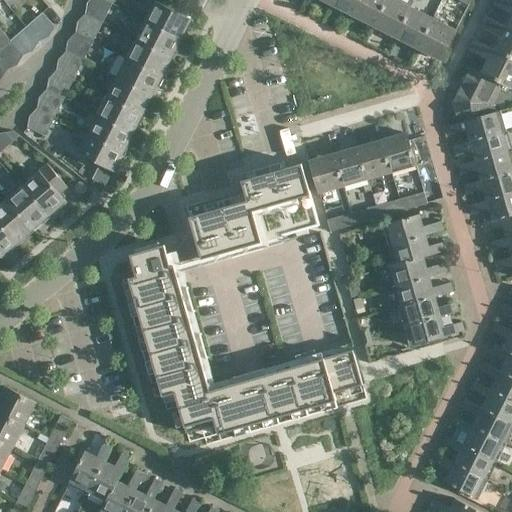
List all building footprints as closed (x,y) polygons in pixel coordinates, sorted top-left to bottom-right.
[(101,23),(111,4),(103,0),(87,0),(87,1),(85,13),(84,14),(101,23)] [(330,0),(329,4),(351,15),(358,0),(330,0)] [(358,0),(351,15),(373,26),(386,0),(358,0)] [(397,0),(386,0),(373,26),(395,37),(411,7),(397,0)] [(511,1),(509,0),(493,0),(492,4),(511,14),(505,27),(511,30),(511,1)] [(191,20),(154,1),(144,21),(181,39),(191,20)] [(411,7),(395,37),(417,48),(433,18),(411,7)] [(49,36),(55,27),(43,13),(27,27),(39,41),(49,36)] [(75,32),(75,33),(92,41),(101,23),(84,14),(77,21),(75,32)] [(500,37),(493,49),(511,58),(511,30),(505,27),(485,16),(480,26),(500,37)] [(433,18),(417,48),(440,60),(456,30),(433,18)] [(144,21),(134,39),(172,58),(181,39),(144,21)] [(27,27),(11,41),(22,55),(33,50),(38,42),(39,41),(27,27)] [(82,60),(92,41),(75,33),(68,40),(66,50),(65,51),(82,60)] [(162,77),(172,58),(134,39),(125,58),(162,77)] [(474,39),(468,50),(488,60),(482,73),(509,86),(511,88),(511,58),(493,49),(474,39)] [(22,55),(11,41),(0,50),(0,61),(7,69),(17,64),(22,55)] [(58,58),(56,70),(73,79),(82,60),(65,51),(58,58)] [(125,58),(115,77),(153,96),(162,77),(125,58)] [(482,73),(471,67),(452,102),(458,124),(495,114),(495,113),(492,103),(499,90),(505,93),(509,86),(482,73)] [(63,97),(73,79),(56,70),(48,78),(47,88),(47,89),(63,97)] [(143,114),(153,96),(115,77),(106,95),(143,114)] [(39,96),(37,107),(53,116),(63,97),(47,89),(39,96)] [(106,95),(96,114),(134,133),(143,114),(106,95)] [(44,135),(53,116),(37,107),(29,115),(28,126),(44,135)] [(495,114),(458,124),(448,127),(450,135),(467,130),(470,141),(507,130),(501,112),(495,113),(495,114)] [(96,114),(87,133),(124,152),(134,133),(96,114)] [(511,149),(507,130),(470,141),(453,146),(456,154),(472,150),(476,162),(509,152),(511,151),(511,149)] [(0,154),(14,142),(6,132),(0,133),(0,154)] [(124,152),(87,133),(77,152),(114,171),(124,152)] [(406,133),(382,140),(391,173),(415,166),(406,133)] [(367,179),(391,173),(382,140),(358,146),(367,179)] [(358,146),(334,153),(344,186),(367,179),(358,146)] [(511,162),(509,152),(476,162),(459,166),(462,174),(478,170),(481,181),(511,172),(511,162)] [(344,186),(334,153),(310,160),(319,193),(344,186)] [(46,163),(22,184),(50,216),(66,202),(59,193),(66,186),(46,163)] [(247,201),(189,218),(201,260),(319,226),(302,164),(241,182),(247,201)] [(484,190),(487,200),(511,192),(511,172),(481,181),(465,186),(467,195),(484,190)] [(6,198),(34,230),(50,216),(22,184),(6,198)] [(423,192),(398,199),(402,210),(426,203),(423,192)] [(489,208),(492,219),(511,213),(511,192),(487,200),(470,205),(472,213),(489,208)] [(6,198),(0,203),(0,222),(18,244),(34,230),(6,198)] [(402,210),(398,199),(375,206),(378,217),(402,210)] [(375,206),(351,213),(354,224),(378,217),(375,206)] [(330,230),(354,224),(351,213),(327,219),(330,230)] [(392,243),(426,233),(443,229),(440,220),(423,225),(420,213),(387,223),(392,243)] [(502,226),(506,238),(511,235),(511,213),(492,219),(483,222),(485,231),(502,226)] [(18,244),(0,222),(0,256),(2,258),(18,244)] [(398,263),(425,255),(448,249),(446,240),(429,245),(426,233),(392,243),(398,263)] [(508,246),(511,257),(511,256),(511,235),(506,238),(489,243),(491,250),(508,246)] [(353,350),(210,391),(174,266),(170,267),(164,246),(130,255),(136,277),(129,279),(162,397),(175,393),(186,433),(215,425),(218,435),(336,401),(334,393),(362,385),(353,350)] [(428,266),(425,255),(398,263),(392,265),(397,284),(430,275),(446,270),(444,262),(428,266)] [(511,256),(511,257),(494,262),(496,271),(511,266),(511,256)] [(397,284),(403,304),(436,295),(453,290),(450,281),(433,286),(430,275),(397,284)] [(405,325),(442,315),(458,310),(456,301),(439,306),(436,295),(403,304),(400,305),(405,325)] [(511,307),(505,304),(501,312),(511,317),(511,326),(510,330),(511,330),(511,307)] [(445,326),(442,315),(405,325),(411,344),(464,330),(462,321),(445,326)] [(507,337),(502,346),(511,351),(511,330),(510,330),(496,322),(492,330),(507,337)] [(499,371),(511,377),(511,351),(502,346),(494,342),(489,352),(505,360),(499,371)] [(490,389),(511,400),(511,377),(499,371),(483,363),(480,370),(496,378),(490,389)] [(486,397),(480,408),(511,423),(511,422),(511,400),(490,389),(474,381),(470,389),(486,397)] [(7,387),(0,400),(0,412),(25,425),(36,402),(7,387)] [(471,426),(502,441),(511,423),(480,408),(465,400),(461,407),(477,415),(471,426)] [(0,440),(13,447),(25,425),(0,412),(0,440)] [(61,415),(52,432),(62,437),(70,420),(61,415)] [(457,428),(452,438),(493,459),(502,441),(471,426),(456,418),(452,425),(457,428)] [(459,451),(454,461),(484,477),(493,459),(452,438),(447,436),(443,443),(459,451)] [(0,440),(0,468),(2,469),(13,447),(0,440)] [(97,456),(86,450),(70,481),(89,490),(105,460),(113,444),(105,440),(97,456)] [(47,443),(38,460),(48,465),(57,448),(47,443)] [(105,460),(89,490),(88,494),(105,503),(106,503),(118,480),(131,453),(123,449),(115,465),(105,460)] [(444,481),(475,496),(478,498),(479,496),(484,491),(485,488),(487,481),(488,479),(484,477),(454,461),(438,453),(434,461),(450,469),(444,481)] [(48,465),(38,460),(29,476),(39,482),(48,465)] [(106,503),(105,503),(101,510),(104,511),(124,511),(136,489),(144,473),(136,469),(128,485),(118,480),(106,503)] [(136,489),(124,511),(148,511),(155,498),(163,483),(154,478),(146,494),(136,489)] [(24,487),(15,504),(25,509),(34,492),(24,487)] [(155,498),(148,511),(172,511),(174,508),(182,492),(174,488),(167,504),(155,498)] [(181,511),(174,508),(172,511),(194,511),(200,501),(193,497),(185,511),(181,511)] [(482,511),(455,498),(451,506),(435,498),(430,507),(439,511),(482,511)]
